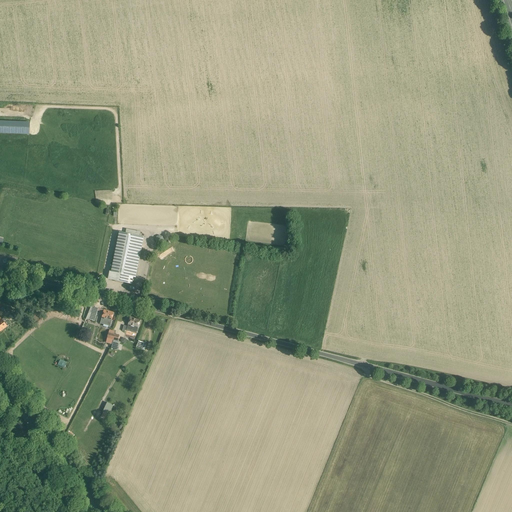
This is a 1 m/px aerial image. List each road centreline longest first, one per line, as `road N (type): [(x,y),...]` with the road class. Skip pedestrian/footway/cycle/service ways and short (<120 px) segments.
road 1 (unclassified): [(0,281),(74,288),(511,404)]
road 2 (unclassified): [(0,383),(101,511)]
road 3 (track): [(511,424),(375,378),(362,365)]
